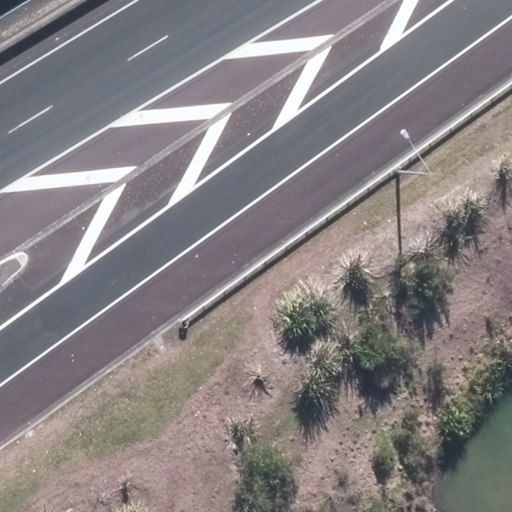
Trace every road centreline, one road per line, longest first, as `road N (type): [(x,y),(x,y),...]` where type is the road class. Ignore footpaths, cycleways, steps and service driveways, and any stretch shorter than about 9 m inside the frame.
road 1 (motorway): [(464,0),(357,73),(0,357)]
road 2 (motorway): [(214,0),(0,128)]
